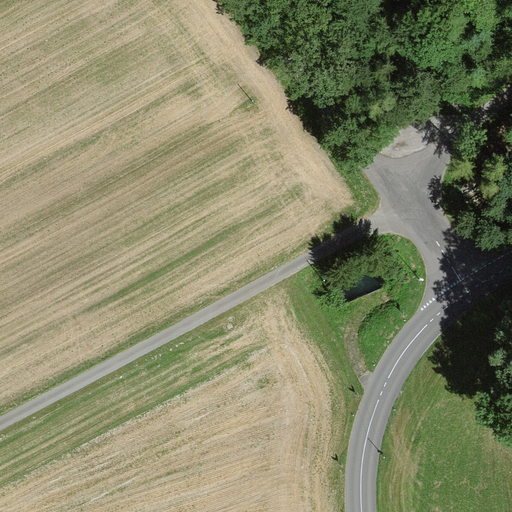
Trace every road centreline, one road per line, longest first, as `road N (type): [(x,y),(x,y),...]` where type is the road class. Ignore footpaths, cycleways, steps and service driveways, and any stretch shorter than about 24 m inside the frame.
road 1 (unclassified): [(400,212),(254,0)]
road 2 (tertiary): [(460,292),(415,329),(381,377),(359,440),(357,511)]
road 3 (unclassified): [(511,87),(427,165),(400,212)]
